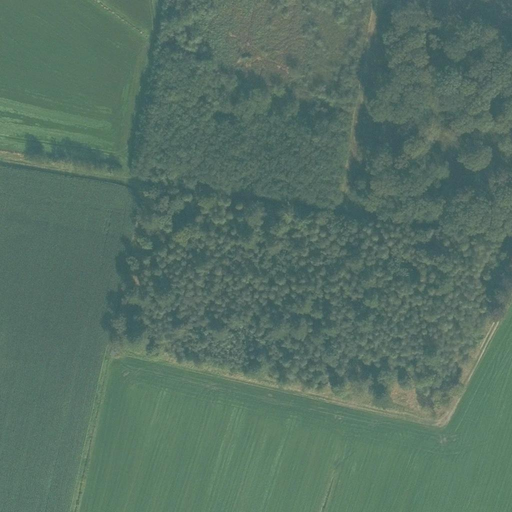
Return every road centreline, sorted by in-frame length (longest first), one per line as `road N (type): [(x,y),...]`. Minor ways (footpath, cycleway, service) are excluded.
road 1 (track): [(511,235),(0,161)]
road 2 (track): [(511,295),(438,434)]
